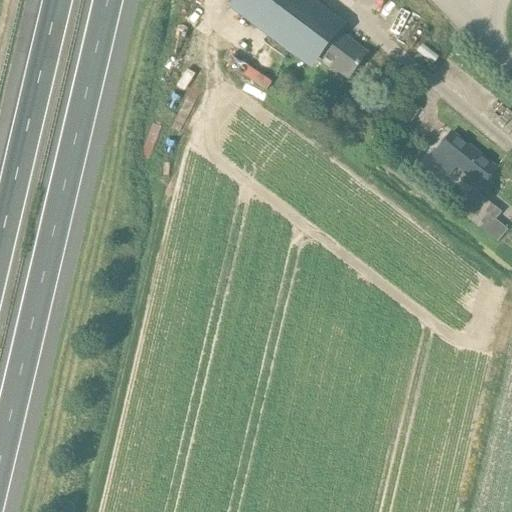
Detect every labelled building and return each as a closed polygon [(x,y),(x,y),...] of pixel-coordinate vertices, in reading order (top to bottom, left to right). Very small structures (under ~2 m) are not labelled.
[(306,66),(317,52),(349,76),(366,53),(335,29),(340,22),(311,0),(236,0),(230,8),(306,66)] [(403,133),(421,109),(410,101),(392,124),(403,133)] [(395,127),(383,141),(395,151),(407,136),(395,127)] [(497,168),(452,132),(431,158),(452,175),(458,168),(482,187),(497,168)] [(498,242),(507,229),(496,220),(503,211),(475,191),(461,211),(476,222),(474,224),(498,242)]
